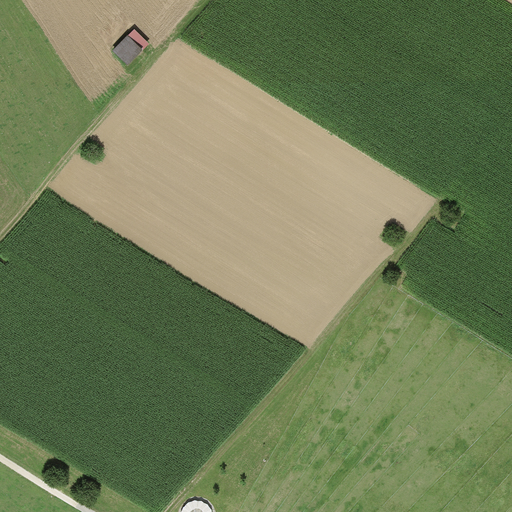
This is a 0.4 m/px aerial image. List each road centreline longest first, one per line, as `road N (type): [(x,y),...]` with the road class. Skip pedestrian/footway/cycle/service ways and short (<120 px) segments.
road 1 (track): [(511,117),(166,511)]
road 2 (track): [(0,234),(205,0)]
